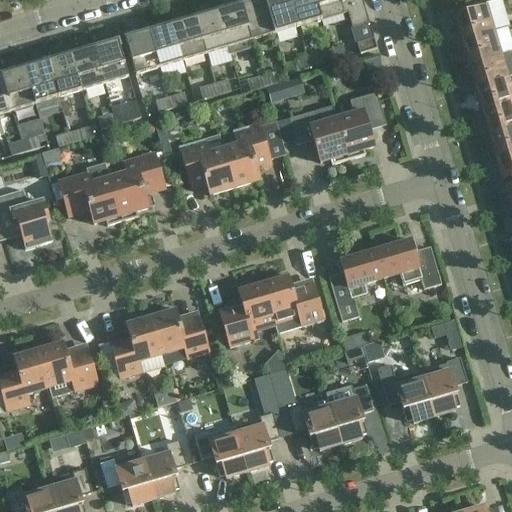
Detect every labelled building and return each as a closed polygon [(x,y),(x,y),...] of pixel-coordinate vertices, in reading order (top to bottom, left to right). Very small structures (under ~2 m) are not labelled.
[(238,0),(240,6),(217,12),(230,56),(253,49),(238,0)] [(238,0),(253,49),(254,49),(252,42),(274,36),(263,0),(238,0)] [(297,29),(288,0),(263,0),(274,36),(297,29)] [(288,0),(297,29),(320,22),(313,0),(288,0)] [(348,14),(352,30),(369,25),(361,0),(313,0),(320,22),(348,14)] [(469,14),(454,18),(461,42),(494,33),(487,9),(483,10),(482,5),(468,9),(469,14)] [(230,56),(217,12),(194,19),(205,56),(228,49),(230,56)] [(194,19),(171,26),(182,63),(205,56),(194,19)] [(148,27),(147,27),(159,70),(182,63),(171,26),(149,32),(148,27)] [(123,34),(136,77),(159,70),(147,27),(123,34)] [(461,42),(468,65),(500,56),(494,33),(461,42)] [(91,43),(104,86),(128,79),(115,36),(91,43)] [(356,44),(359,55),(376,50),(373,39),(356,44)] [(91,43),(92,49),(70,56),(81,93),(104,86),(91,43)] [(342,48),(329,52),(333,63),(346,59),(342,48)] [(511,54),(511,52),(501,56),(500,56),(468,65),(475,88),(507,79),(511,77),(511,54)] [(306,59),(309,70),(322,66),(319,55),(306,59)] [(47,63),(58,100),(81,93),(70,56),(47,63)] [(293,62),(296,74),(309,70),(306,59),(293,62)] [(24,69),(35,106),(58,100),(47,63),(24,69)] [(0,70),(0,73),(12,113),(35,106),(24,69),(2,76),(0,70)] [(0,73),(0,116),(12,113),(0,73)] [(262,78),(265,90),(278,86),(275,74),(262,78)] [(247,83),(248,88),(250,94),(265,90),(262,78),(247,83)] [(475,88),(482,111),(511,102),(511,94),(507,79),(475,88)] [(231,93),(227,82),(214,86),(218,97),(231,93)] [(203,101),(218,97),(214,86),(199,90),(203,101)] [(187,106),(183,95),(168,99),(172,111),(187,106)] [(337,121),(336,121),(348,162),(365,157),(363,152),(374,149),(367,126),(384,121),(376,95),(349,103),(353,116),(337,121)] [(159,114),(172,111),(168,99),(155,103),(159,114)] [(511,102),(482,111),(488,134),(511,127),(511,102)] [(313,142),(320,165),(330,162),(331,167),(348,162),(336,121),(337,121),(333,108),(315,113),(288,121),(295,144),(296,147),(313,142)] [(129,124),(125,112),(112,116),(116,127),(129,124)] [(101,132),(116,127),(112,116),(97,121),(101,132)] [(237,147),(223,151),(234,190),(259,183),(256,173),(271,168),(269,161),(285,156),(283,147),(276,125),(275,121),(233,133),(237,147)] [(295,144),(288,121),(276,125),(283,147),(295,144)] [(162,125),(154,127),(155,131),(157,139),(165,137),(162,125)] [(511,152),(511,127),(488,134),(495,157),(511,152)] [(72,146),(85,143),(81,131),(68,135),(72,146)] [(68,135),(55,139),(59,150),(72,146),(68,135)] [(40,150),(36,139),(21,143),(24,154),(40,150)] [(186,174),(201,170),(209,198),(234,190),(223,151),(209,155),(204,141),(179,149),(186,174)] [(11,158),(24,154),(21,143),(8,147),(11,158)] [(511,152),(495,157),(502,181),(511,178),(511,152)] [(109,180),(122,224),(137,219),(136,214),(148,210),(143,197),(165,190),(154,156),(124,165),(127,175),(109,180)] [(87,176),(58,184),(68,219),(89,213),(93,226),(105,223),(106,228),(122,224),(109,180),(105,166),(86,172),(87,176)] [(0,224),(5,242),(21,237),(25,252),(50,245),(45,225),(48,224),(42,203),(27,207),(23,192),(0,199),(0,224)] [(375,253),(383,280),(399,276),(402,288),(421,282),(423,292),(441,287),(430,250),(417,253),(413,242),(379,252),(375,253)] [(342,326),(359,321),(353,302),(368,298),(365,286),(383,280),(375,253),(371,254),(336,265),(340,276),(328,280),(342,326)] [(262,286),(275,330),(277,336),(323,323),(312,284),(291,291),(286,274),(273,278),(273,283),(262,286)] [(250,285),(236,289),(241,305),(218,312),(229,351),(258,342),(256,335),(275,330),(262,286),(252,289),(250,285)] [(159,314),(160,317),(150,320),(161,358),(184,351),(187,361),(208,355),(198,318),(178,324),(174,313),(172,313),(171,311),(167,309),(161,310),(159,314)] [(161,358),(150,320),(140,323),(139,320),(135,318),(130,320),(128,323),(129,326),(126,327),(129,338),(109,344),(120,381),(141,375),(138,365),(161,358)] [(36,347),(49,391),(52,401),(97,387),(86,351),(65,357),(62,345),(53,348),(52,345),(48,343),(36,347)] [(49,391),(36,347),(24,350),(22,354),(23,357),(13,360),(17,371),(0,376),(0,391),(7,414),(30,407),(27,398),(49,391)] [(362,349),(343,355),(346,364),(365,359),(362,349)] [(446,364),(446,366),(420,374),(434,419),(455,413),(453,407),(459,405),(454,388),(466,385),(459,360),(446,364)] [(413,426),(434,419),(420,374),(394,381),(390,368),(377,371),(388,408),(400,404),(405,421),(411,419),(413,426)] [(325,395),(329,409),(340,447),(361,441),(359,434),(365,433),(360,416),(373,412),(366,388),(352,392),(351,388),(325,395)] [(129,401),(115,408),(120,419),(134,412),(129,401)] [(319,453),(340,447),(329,409),(303,416),(300,407),(287,411),(294,436),(307,432),(311,449),(317,447),(319,453)] [(234,429),(233,429),(246,475),(268,468),(266,462),(272,460),(267,444),(279,440),(272,416),(259,419),(261,429),(236,436),(234,429)] [(225,481),(246,475),(233,429),(207,436),(207,435),(193,439),(200,463),(213,459),(218,476),(224,474),(225,481)] [(81,432),(66,436),(71,450),(86,446),(81,432)] [(168,456),(142,464),(153,502),(174,496),(172,490),(178,488),(173,471),(185,467),(178,443),(165,447),(168,456)] [(0,466),(10,464),(7,453),(0,454),(0,466)] [(132,508),(153,502),(142,464),(116,472),(113,462),(100,466),(107,491),(119,487),(124,504),(130,502),(132,508)] [(48,492),(54,511),(83,511),(79,499),(92,495),(85,471),(71,475),(74,484),(48,492)] [(54,511),(48,492),(22,499),(19,490),(6,494),(11,511),(54,511)]
